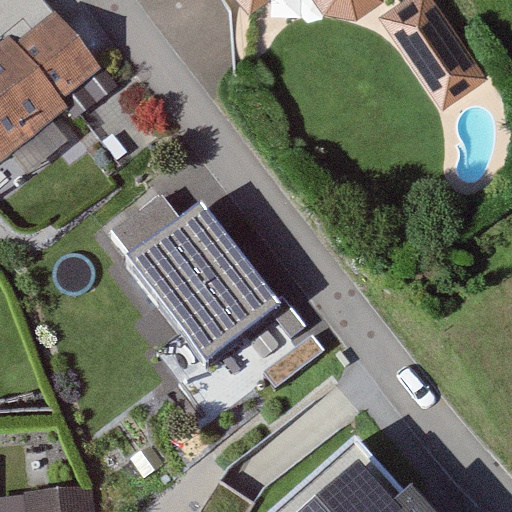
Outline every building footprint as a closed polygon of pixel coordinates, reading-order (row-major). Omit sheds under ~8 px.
[(0,0),(0,52),(7,46),(10,49),(16,56),(55,23),(35,0),(0,0)] [(402,0),(276,0),(279,2),(282,0),(348,0),(352,4),(386,15),(402,0)] [(439,0),(417,0),(392,21),(452,109),(491,78),(439,0)] [(103,79),(55,23),(16,56),(10,49),(0,57),(0,177),(70,118),(65,111),(103,79)] [(274,313),(202,224),(187,236),(165,208),(112,250),(136,280),(127,286),(206,384),(277,327),(282,324),(274,313)] [(284,304),(274,313),(282,324),(277,327),(294,347),(309,334),(284,304)] [(314,341),(263,381),(277,398),(327,359),(314,341)] [(406,511),(352,451),(283,511),(406,511)] [(95,511),(94,496),(0,505),(0,511),(95,511)]
